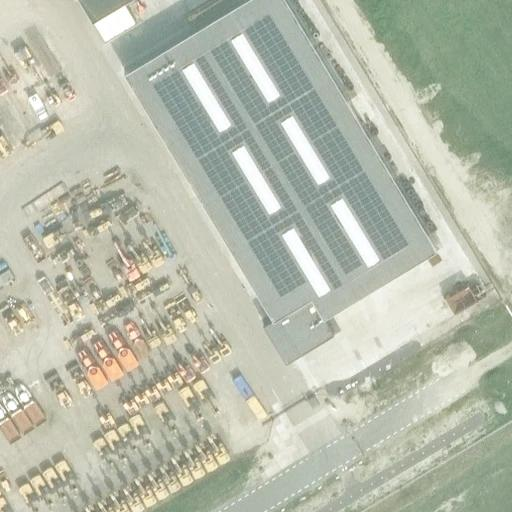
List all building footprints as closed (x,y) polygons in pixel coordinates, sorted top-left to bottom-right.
[(81,0),(91,17),(119,0),(81,0)] [(143,15),(148,28),(181,16),(175,2),(143,15)] [(235,107),(260,93),(256,86),(245,92),(241,86),(228,94),(235,107)] [(215,92),(172,120),(184,139),(227,112),(215,92)] [(414,170),(388,188),(401,208),(417,197),(423,205),(433,198),(414,170)] [(511,511),(511,442),(395,511),(511,511)]
